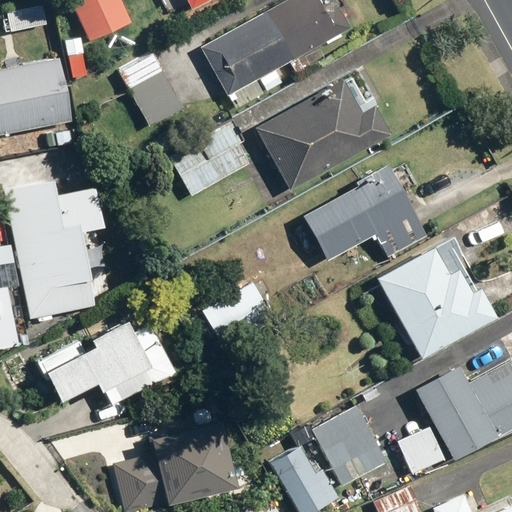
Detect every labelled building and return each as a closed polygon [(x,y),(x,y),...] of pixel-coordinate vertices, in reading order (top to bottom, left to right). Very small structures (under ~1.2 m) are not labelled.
[(118,0),(67,0),(64,2),(83,41),(128,20),(118,0)] [(179,0),(184,9),(202,0),(179,0)] [(341,23),(327,0),(276,0),(193,51),(230,110),(278,80),(270,67),(279,61),(289,78),(315,62),(305,45),(341,23)] [(43,4),(0,12),(0,23),(3,36),(48,28),(43,4)] [(149,51),(113,69),(143,128),(179,110),(149,51)] [(0,69),(0,132),(61,121),(50,61),(0,69)] [(347,73),(345,74),(248,131),(282,189),(381,131),(347,73)] [(182,196),(245,160),(222,119),(159,154),(182,196)] [(421,233),(381,165),(294,216),(320,261),(371,232),(384,255),(421,233)] [(46,182),(0,191),(0,209),(23,323),(89,310),(81,270),(99,266),(85,192),(50,199),(46,182)] [(443,236),(367,277),(413,361),(488,321),(443,236)] [(271,315),(247,279),(197,312),(221,349),(271,315)] [(74,339),(28,363),(33,372),(32,373),(48,403),(81,385),(86,394),(94,390),(103,406),(166,372),(151,345),(156,343),(151,334),(146,336),(140,325),(120,335),(112,321),(75,341),(74,339)] [(450,366),(406,390),(444,461),(511,424),(511,357),(511,356),(459,383),(450,366)] [(349,406),(306,430),(337,486),(380,462),(349,406)] [(107,464),(118,511),(132,511),(227,489),(211,422),(139,440),(142,455),(107,464)] [(423,427),(391,441),(406,474),(438,460),(423,427)] [(263,463),(290,511),(303,511),(331,497),(315,469),(307,474),(292,447),(263,463)] [(416,511),(404,485),(367,502),(371,511),(370,511),(416,511)] [(424,508),(425,511),(511,511),(511,500),(485,511),(463,511),(456,494),(424,508)]
